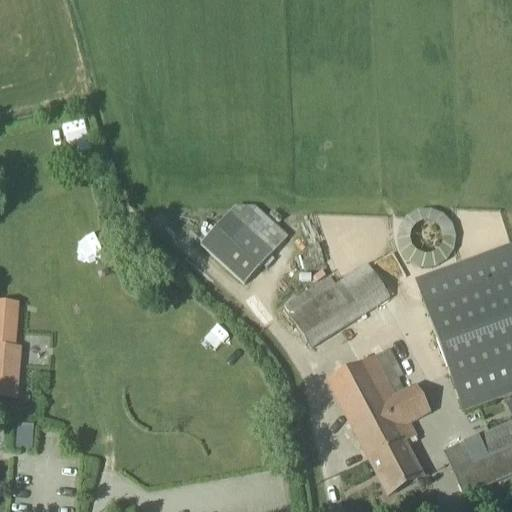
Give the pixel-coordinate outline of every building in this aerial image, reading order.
[(228,215),(198,248),(243,288),(273,255),(228,215)] [(511,246),(414,282),(454,389),(463,415),(511,396),(511,246)] [(389,300),(367,266),(335,287),(308,304),(303,296),(284,308),(311,350),(389,300)] [(12,368),(20,368),(21,350),(16,350),(6,349),(8,328),(17,329),(18,318),(0,316),(0,401),(17,403),(18,391),(10,390),(12,368)] [(422,481),(403,446),(415,440),(408,426),(429,415),(415,390),(406,395),(398,381),(385,354),(377,358),(328,384),(388,498),(422,481)] [(511,476),(511,423),(443,454),(463,499),(511,476)]
